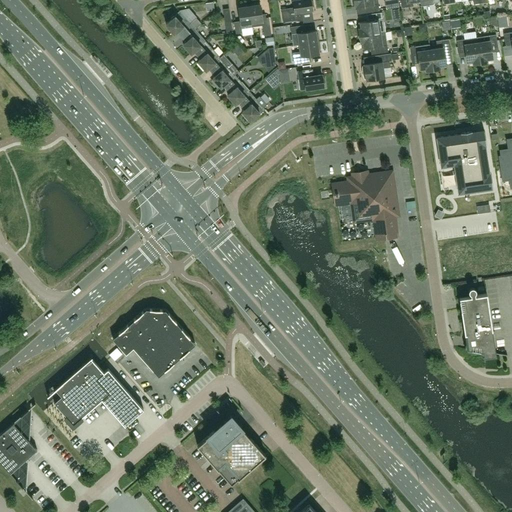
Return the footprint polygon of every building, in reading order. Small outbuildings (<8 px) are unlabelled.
[(301,11),(312,10),(312,8),(314,5),(313,1),(311,0),(293,0),(294,7),(281,9),(283,23),(303,20),(301,11)] [(355,6),(355,7),(366,5),(367,12),(380,10),(377,0),(351,0),(352,0),(354,6),(355,6)] [(249,6),(252,27),(263,26),(264,35),(271,34),(269,17),(266,18),(265,14),(262,14),(260,5),(249,6)] [(242,33),(242,29),(252,27),(249,6),(238,8),(240,21),(234,22),(236,34),(242,33)] [(177,31),(184,39),(195,29),(201,24),(196,18),(190,23),(180,11),(171,18),(172,19),(166,24),(174,33),(177,31)] [(397,11),(385,12),(386,23),(398,21),(397,11)] [(385,32),(382,12),(370,14),(371,21),(358,23),(359,28),(358,28),(359,36),(385,32)] [(316,33),(315,30),(305,32),(304,25),(290,27),(293,46),(299,45),(319,42),(318,35),(316,33)] [(412,26),(404,27),(405,35),(413,34),(412,26)] [(194,51),(205,40),(195,29),(184,39),(186,41),(183,44),(191,53),(194,51)] [(388,52),(385,32),(359,36),(360,43),(361,43),(362,48),(374,47),(376,53),(388,52)] [(491,48),(498,47),(496,34),(476,37),(480,63),(488,62),(487,61),(493,60),(491,48)] [(480,63),(476,37),(457,40),(458,53),(465,52),(467,64),(473,63),(473,64),(480,63)] [(437,48),(430,49),(433,70),(440,69),(440,68),(446,67),(444,55),(451,54),(449,39),(436,41),(437,48)] [(209,67),(220,57),(205,40),(194,51),(201,58),(198,61),(206,70),(209,68),(209,67)] [(319,42),(299,45),(300,50),(299,52),(292,53),(294,65),(309,62),(308,55),(319,54),(318,51),(320,49),(319,42)] [(426,71),(433,70),(430,49),(429,44),(409,47),(411,60),(418,59),(420,71),(425,70),(426,71)] [(268,49),(259,57),(271,71),(277,66),(275,48),(268,49)] [(373,81),(378,80),(378,78),(385,77),(383,68),(390,67),(389,61),(392,60),(391,53),(373,56),(374,63),(364,64),(364,65),(364,66),(362,66),(362,72),(363,74),(364,79),(366,79),(366,80),(372,79),(373,81)] [(209,67),(209,68),(215,75),(213,78),(221,87),(223,84),(235,74),(238,71),(224,54),(220,57),(209,67)] [(274,88),(293,81),(290,74),(292,74),(290,67),(269,74),(274,88)] [(325,82),(325,78),(322,76),(322,74),(311,76),(310,69),(297,71),(300,90),(308,89),(311,91),(315,90),(317,88),(324,87),(323,85),(325,82)] [(238,101),(250,91),(235,74),(223,84),(230,92),(227,94),(235,104),(238,101)] [(250,91),(238,101),(245,109),(242,111),(250,121),(256,116),(257,116),(265,109),(263,107),(266,104),(260,96),(256,99),(250,91)] [(486,146),(484,130),(472,132),(472,131),(460,133),(460,134),(436,137),(441,167),(454,165),(458,194),(493,188),(490,173),(489,173),(485,146),(486,146)] [(511,149),(502,151),(503,157),(500,157),(502,171),(509,170),(511,185),(511,184),(511,149)] [(396,214),(390,174),(366,177),(365,173),(355,175),(355,179),(350,179),(351,183),(335,186),(336,192),(335,192),(336,195),(337,202),(353,200),(356,219),(376,217),(379,236),(395,234),(392,214),(396,214)] [(470,294),(471,296),(459,298),(464,334),(465,334),(466,339),(465,348),(507,355),(496,353),(487,293),(475,295),(475,293),(476,291),(475,289),(473,287),(471,287),(469,289),(469,291),(470,294)] [(158,376),(173,363),(195,344),(166,310),(146,309),(112,338),(126,354),(133,347),(158,376)] [(56,389),(61,396),(54,402),(70,420),(77,414),(80,418),(102,400),(125,426),(144,409),(108,369),(104,372),(91,358),(92,357),(92,356),(54,390),(56,389)] [(0,434),(0,462),(32,499),(33,499),(26,491),(28,458),(36,450),(36,451),(37,450),(36,449),(29,441),(31,408),(35,404),(0,434)] [(215,430),(197,445),(231,484),(265,455),(250,437),(231,415),(215,430)] [(252,511),(243,501),(246,505),(238,511),(252,511)]
